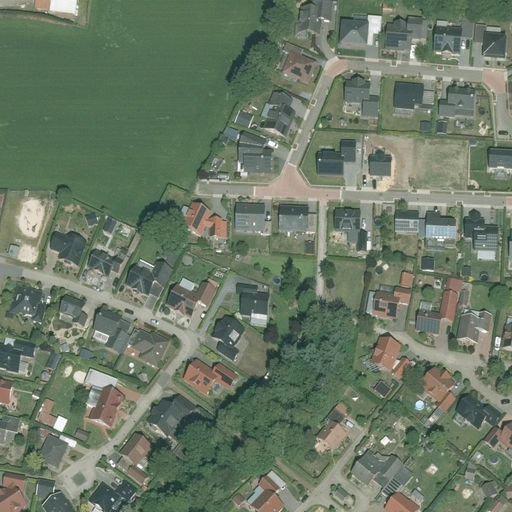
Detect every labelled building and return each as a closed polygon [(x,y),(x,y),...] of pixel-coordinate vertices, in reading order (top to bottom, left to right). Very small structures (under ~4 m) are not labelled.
[(36,0),(35,12),(52,14),(52,15),(77,18),(79,0),(36,0)] [(321,26),(334,27),(335,7),(320,6),(320,14),(301,12),(298,40),(319,42),(321,26)] [(342,26),(341,48),(367,50),(369,28),(342,26)] [(389,30),(387,54),(413,56),(414,45),(423,44),(423,26),(410,27),(410,32),(389,30)] [(463,32),(437,31),(436,55),(462,56),(463,32)] [(506,40),(486,38),(484,58),(505,60),(506,40)] [(294,56),(285,77),(310,87),(318,67),(294,56)] [(352,85),(347,85),(346,103),(370,105),(371,86),(366,86),(366,84),(352,83),(352,85)] [(396,87),(393,113),(434,117),(437,91),(396,87)] [(458,121),(458,120),(475,122),(478,96),(453,93),(451,104),(443,103),(441,118),(458,121)] [(278,102),(266,133),(286,141),(298,110),(278,102)] [(240,158),(238,176),(275,179),(277,162),(266,161),(267,153),(270,146),(247,137),(242,148),(243,148),(242,158),(240,158)] [(511,154),(491,154),(490,172),(511,172),(511,154)] [(319,159),(319,175),(342,176),(343,159),(319,159)] [(371,160),(371,179),(393,179),(393,160),(371,160)] [(207,222),(210,215),(193,207),(183,228),(201,236),(204,229),(211,230),(211,240),(222,240),(223,222),(212,222),(212,223),(207,222)] [(239,209),(238,236),(266,237),(267,210),(239,209)] [(282,209),(282,232),(310,233),(311,210),(282,209)] [(338,214),(338,236),(362,237),(363,215),(338,214)] [(396,215),(395,234),(419,235),(419,216),(396,215)] [(318,237),(319,219),(311,218),(310,237),(318,237)] [(87,223),(90,231),(99,227),(95,219),(87,223)] [(428,220),(427,244),(457,245),(458,222),(428,220)] [(470,221),(469,240),(475,241),(475,253),(499,254),(500,234),(483,233),(484,222),(470,221)] [(60,238),(54,254),(64,258),(61,264),(79,271),(87,249),(88,246),(70,239),(69,242),(60,238)] [(361,257),(371,258),(372,238),(362,238),(361,257)] [(119,260),(118,260),(101,252),(91,271),(111,281),(114,276),(121,279),(128,264),(119,260)] [(151,300),(157,287),(166,291),(175,273),(159,265),(153,277),(138,270),(129,289),(151,300)] [(415,279),(405,277),(403,289),(413,291),(415,279)] [(180,289),(169,310),(193,323),(202,306),(209,310),(217,294),(204,288),(198,299),(180,289)] [(403,323),(405,307),(410,308),(413,292),(398,290),(396,301),(379,298),(376,319),(403,323)] [(20,291),(13,316),(35,322),(34,325),(44,328),(49,310),(40,307),(43,297),(20,291)] [(461,309),(468,310),(471,296),(464,294),(461,309)] [(458,323),(461,298),(449,296),(446,322),(458,323)] [(247,297),(245,319),(271,322),(273,300),(247,297)] [(62,316),(77,323),(75,327),(84,332),(91,319),(86,316),(88,310),(69,301),(62,316)] [(425,305),(419,334),(441,338),(445,319),(432,317),(434,307),(425,305)] [(131,339),(120,333),(125,322),(104,313),(94,333),(113,342),(108,352),(122,359),(131,339)] [(481,336),(490,337),(493,318),(482,317),(481,324),(463,321),(459,344),(479,347),(481,336)] [(227,320),(214,341),(235,353),(248,332),(227,320)] [(511,330),(507,329),(502,353),(511,354),(511,330)] [(134,351),(145,357),(142,363),(159,371),(172,345),(155,337),(154,340),(142,334),(134,351)] [(382,341),(372,369),(392,376),(402,348),(382,341)] [(18,345),(16,355),(1,351),(0,355),(0,371),(20,376),(24,360),(34,363),(37,350),(18,345)] [(61,350),(64,357),(70,355),(68,348),(61,350)] [(225,348),(219,357),(234,368),(240,359),(225,348)] [(83,353),(79,363),(90,367),(93,357),(83,353)] [(411,365),(406,362),(396,376),(402,380),(411,365)] [(223,368),(217,377),(200,365),(186,385),(209,401),(220,386),(231,394),(241,380),(223,368)] [(422,392),(441,406),(438,410),(447,417),(458,402),(451,397),(459,388),(438,372),(422,392)] [(93,373),(88,385),(117,396),(122,383),(93,373)] [(148,377),(141,379),(144,387),(150,385),(148,377)] [(511,381),(503,377),(498,386),(507,391),(511,381)] [(0,383),(0,405),(11,409),(17,388),(0,383)] [(257,388),(249,400),(258,407),(266,394),(257,388)] [(105,392),(104,395),(96,391),(88,409),(97,412),(92,422),(114,431),(126,401),(105,392)] [(482,434),(489,424),(496,429),(502,422),(493,415),(491,417),(471,401),(459,416),(482,434)] [(49,402),(43,415),(50,418),(56,406),(49,402)] [(198,413),(184,405),(179,414),(192,422),(198,413)] [(169,406),(150,429),(167,442),(185,420),(169,406)] [(43,417),(40,423),(55,430),(58,423),(43,417)] [(0,427),(0,446),(8,449),(11,434),(19,436),(22,424),(5,420),(4,428),(0,427)] [(331,424),(319,441),(337,454),(349,436),(331,424)] [(80,441),(89,446),(94,436),(84,431),(80,441)] [(511,432),(502,444),(511,452),(511,432)] [(497,433),(486,446),(494,452),(505,439),(497,433)] [(172,441),(177,446),(183,439),(177,434),(172,441)] [(138,438),(123,457),(139,470),(154,451),(138,438)] [(51,440),(40,464),(58,472),(69,448),(51,440)] [(79,445),(69,441),(67,446),(77,450),(79,445)] [(479,455),(472,464),(479,470),(486,461),(479,455)] [(396,458),(383,476),(393,483),(406,466),(396,458)] [(124,462),(119,469),(129,476),(134,469),(124,462)] [(371,492),(382,478),(364,464),(353,478),(371,492)] [(136,472),(131,479),(146,489),(151,482),(136,472)] [(468,474),(466,481),(476,483),(478,475),(468,474)] [(11,492),(0,500),(0,511),(23,511),(28,509),(17,493),(26,495),(29,481),(8,477),(5,491),(11,492)] [(262,488),(268,496),(255,509),(257,511),(284,511),(286,510),(274,498),(282,491),(271,479),(262,488)] [(42,482),(39,498),(56,502),(60,486),(42,482)] [(395,483),(385,495),(395,503),(404,491),(395,483)] [(127,486),(119,496),(130,504),(138,495),(127,486)] [(483,492),(489,503),(498,498),(492,486),(483,492)] [(106,489),(92,507),(98,511),(116,511),(123,503),(106,489)] [(74,511),(64,497),(44,511),(74,511)] [(389,511),(419,511),(403,497),(389,511)]
